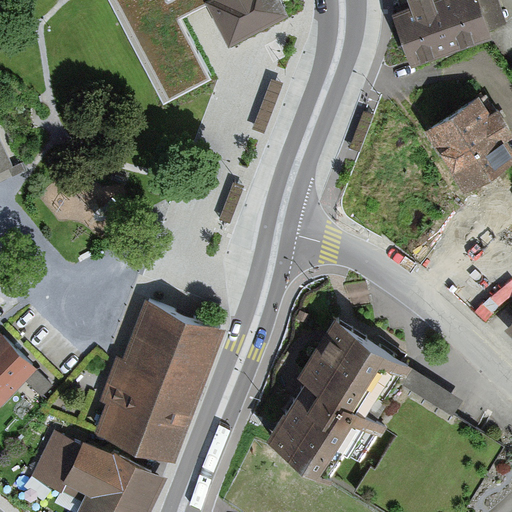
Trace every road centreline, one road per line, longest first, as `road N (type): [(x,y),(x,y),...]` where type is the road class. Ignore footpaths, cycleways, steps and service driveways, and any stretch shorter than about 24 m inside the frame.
road 1 (secondary): [(277,231),(258,317),(182,511)]
road 2 (residential): [(511,389),(388,272),(277,231)]
road 3 (secondary): [(344,0),(327,91),(277,231)]
